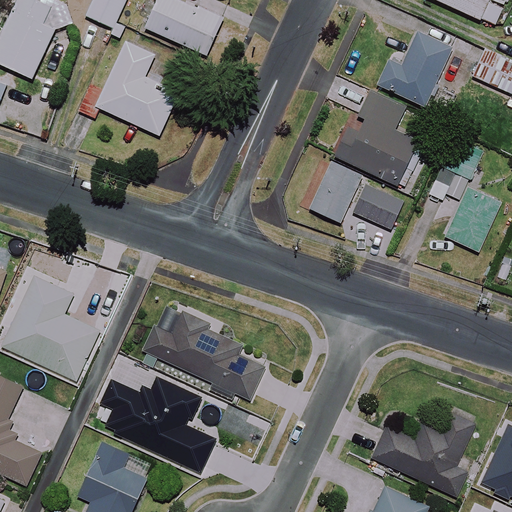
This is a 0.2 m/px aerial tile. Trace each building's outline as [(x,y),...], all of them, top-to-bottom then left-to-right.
[(64,12),(38,0),(18,0),(0,40),(0,64),(33,80),(64,12)] [(94,0),(87,16),(114,29),(112,35),(121,39),(126,27),(117,22),(127,0),(94,0)] [(202,0),(158,0),(146,29),(208,56),(223,20),(198,9),(202,0)] [(434,0),(496,27),(504,8),(486,0),(434,0)] [(378,86),(426,106),(452,48),(418,33),(403,67),(389,61),(378,86)] [(97,120),(102,110),(160,136),(179,94),(146,78),(156,56),(127,42),(105,90),(92,84),(80,112),(97,120)] [(511,61),(486,50),(474,77),(511,93),(511,61)] [(0,110),(11,83),(0,79),(0,110)] [(459,95),(438,85),(433,97),(453,107),(459,95)] [(406,106),(371,90),(358,118),(352,115),(332,157),(403,190),(425,144),(395,130),(406,106)] [(485,151),(453,136),(439,165),(471,180),(485,151)] [(361,175),(334,163),(312,209),(340,222),(361,175)] [(403,201),(367,186),(356,214),(392,229),(403,201)] [(502,202),(469,188),(446,238),(480,253),(502,202)] [(74,295),(36,277),(3,347),(77,382),(101,332),(65,314),(74,295)] [(238,355),(244,343),(222,332),(220,337),(208,331),(210,326),(183,313),(173,335),(156,327),(144,352),(250,402),(266,368),(238,355)] [(205,399),(133,367),(124,387),(112,382),(101,407),(115,413),(107,431),(201,473),(216,438),(192,427),(205,399)] [(65,407),(0,378),(0,473),(30,487),(44,455),(65,407)] [(475,425),(449,413),(442,429),(424,422),(416,439),(389,427),(374,460),(457,496),(467,473),(456,468),(475,425)] [(128,453),(103,442),(79,495),(93,502),(88,511),(131,511),(151,470),(125,459),(128,453)] [(429,511),(430,510),(386,489),(374,511),(429,511)] [(2,511),(8,501),(0,496),(0,511),(2,511)]
